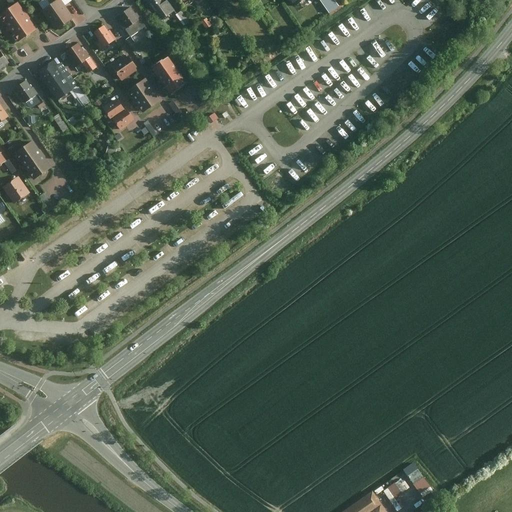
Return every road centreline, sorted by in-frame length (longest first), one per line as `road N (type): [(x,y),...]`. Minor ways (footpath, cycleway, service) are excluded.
road 1 (secondary): [(64,409),(410,137),(511,31)]
road 2 (secondary): [(64,409),(182,511)]
road 3 (residential): [(0,83),(122,0)]
